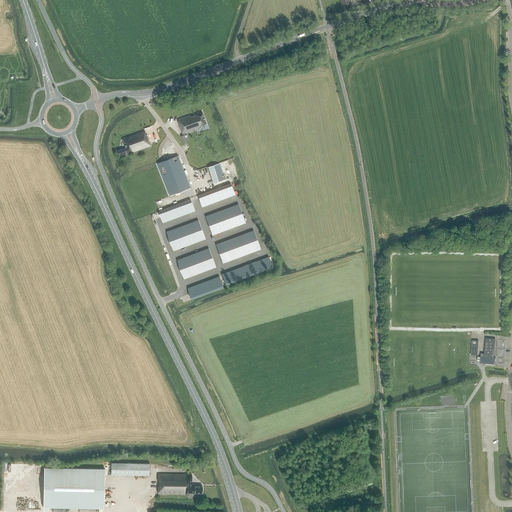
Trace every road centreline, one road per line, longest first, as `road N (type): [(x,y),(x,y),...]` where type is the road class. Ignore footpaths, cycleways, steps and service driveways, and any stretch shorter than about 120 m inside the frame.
road 1 (unclassified): [(283,511),(265,483),(236,464),(143,267),(97,160),(96,101)]
road 2 (primary): [(233,492),(88,174)]
road 3 (tertiary): [(96,101),(156,91),(312,30),(416,2)]
road 4 (unknown): [(236,464),(376,413),(382,511)]
road 5 (unknown): [(299,511),(274,450),(316,470),(354,454),(380,479),(372,511)]
